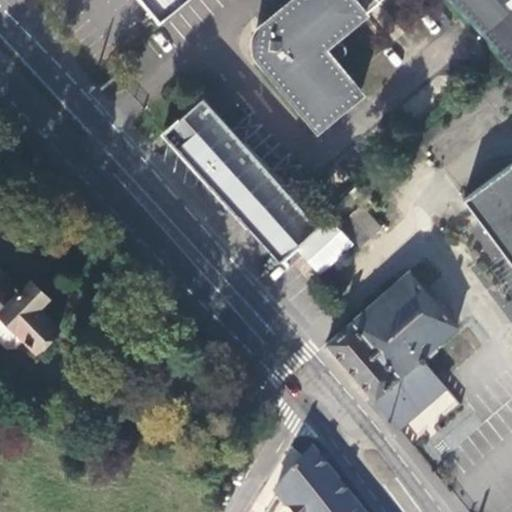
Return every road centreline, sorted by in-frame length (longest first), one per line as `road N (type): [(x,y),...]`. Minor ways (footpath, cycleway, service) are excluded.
road 1 (secondary): [(334,388),(0,19)]
road 2 (secondary): [(0,61),(311,407)]
road 3 (unknown): [(305,355),(422,242),(402,212),(407,197),(487,128),(511,128)]
road 4 (secondary): [(429,511),(334,388)]
road 5 (secondary): [(311,407),(394,511)]
road 6 (residential): [(311,407),(240,511)]
